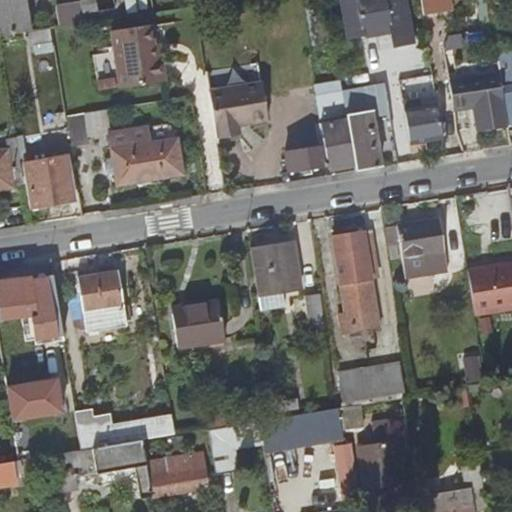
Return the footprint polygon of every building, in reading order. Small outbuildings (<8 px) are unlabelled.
[(0,0),(0,35),(0,36),(32,31),(26,0),(0,0)] [(80,0),(83,13),(96,11),(94,0),(80,0)] [(341,0),(348,40),(362,37),(363,39),(393,34),(395,47),(418,44),(410,0),(383,0),(378,1),(377,0),(341,0)] [(422,0),(425,16),(444,13),(441,0),(422,0)] [(155,40),(153,23),(114,28),(117,49),(122,81),(168,76),(164,53),(157,54),(155,40)] [(155,40),(157,54),(164,53),(162,39),(155,40)] [(500,72),(508,125),(511,124),(511,49),(497,52),(500,72)] [(508,125),(500,72),(449,80),(453,106),(473,103),(478,130),(508,125)] [(261,79),(209,88),(212,107),(217,134),(238,130),(237,121),(266,116),(261,79)] [(348,117),(356,169),(381,165),(373,116),(372,110),(358,112),(355,98),(372,95),(373,101),(389,99),(387,82),(343,90),(348,117)] [(392,113),(389,99),(373,101),(372,95),(355,98),(358,112),(372,110),(373,116),(392,113)] [(405,104),(407,111),(423,108),(422,101),(405,104)] [(444,139),(439,106),(423,108),(407,111),(412,144),(444,139)] [(334,171),(334,173),(356,169),(348,117),(320,122),(324,145),(288,151),(291,171),(331,165),(333,167),(334,171)] [(129,145),(126,129),(98,134),(101,152),(112,150),(116,183),(183,173),(177,138),(129,145)] [(16,183),(24,181),(16,136),(8,137),(10,148),(0,149),(0,188),(16,185),(16,183)] [(34,206),(76,200),(68,146),(28,153),(34,206)] [(432,252),(446,250),(441,220),(389,228),(392,245),(402,243),(409,277),(435,272),(432,252)] [(365,230),(334,235),(349,332),(380,327),(365,230)] [(269,271),(257,273),(260,292),(301,285),(295,240),(262,245),(263,247),(265,246),(269,271)] [(263,247),(253,248),(257,273),(269,271),(265,246),(263,247)] [(432,252),(435,272),(450,270),(446,250),(432,252)] [(477,315),(470,270),(468,261),(451,264),(461,321),(477,320),(477,315)] [(477,315),(511,308),(511,263),(470,270),(477,315)] [(119,272),(80,278),(91,335),(130,329),(119,272)] [(53,276),(32,280),(32,277),(0,281),(0,322),(37,316),(40,339),(63,336),(53,276)] [(312,322),(328,319),(327,309),(324,293),(308,296),(312,322)] [(220,298),(173,307),(180,346),(228,337),(220,298)] [(51,371),(62,370),(60,346),(50,346),(51,371)] [(348,400),(406,391),(401,360),(343,370),(348,400)] [(57,381),(7,389),(13,425),(63,417),(57,381)] [(339,407),(260,419),(264,440),(265,449),(343,437),(339,407)] [(144,438),(177,433),(174,414),(107,425),(106,415),(93,417),(91,410),(75,412),(80,448),(144,438)] [(370,421),(373,443),(355,445),(363,489),(376,487),(386,485),(403,483),(397,439),(395,439),(391,417),(370,421)] [(260,419),(209,428),(217,473),(237,470),(233,446),(264,440),(260,419)] [(148,466),(144,438),(80,448),(57,452),(51,453),(57,492),(78,489),(76,479),(79,475),(135,466),(140,497),(153,494),(148,466)] [(148,466),(153,494),(154,500),(209,492),(204,457),(148,466)] [(13,459),(0,461),(0,483),(16,481),(13,459)] [(484,511),(487,511),(479,460),(463,463),(467,490),(431,496),(433,511),(484,511)] [(341,511),(343,511),(355,511),(354,505),(350,477),(337,480),(341,511)] [(388,499),(386,485),(376,487),(378,500),(388,499)] [(354,505),(355,511),(354,511),(371,511),(370,503),(354,505)]
